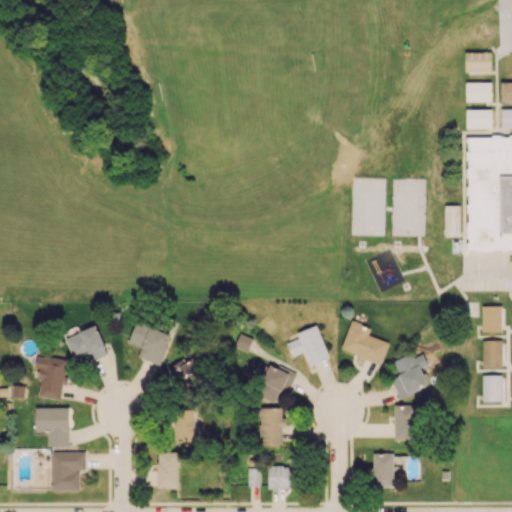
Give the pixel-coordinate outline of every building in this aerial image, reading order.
[(463,26),(463,47),(490,46),(490,26),(463,26)] [(464,54),(464,74),(491,73),(490,54),(464,54)] [(511,57),(500,57),(500,76),(511,76),(511,57)] [(511,82),(500,83),(500,102),(511,102),(511,82)] [(465,84),(465,102),(491,102),(490,84),(465,84)] [(511,109),(500,109),(500,129),(511,129),(511,109)] [(465,110),(465,130),(492,129),(491,110),(465,110)] [(464,135),(511,135),(511,252),(464,252),(464,135)] [(443,206),(444,238),(459,238),(459,206),(443,206)] [(480,307),(481,334),(501,334),(500,307),(480,307)] [(128,342),(141,347),(137,356),(159,364),(170,334),(136,321),(128,342)] [(388,341),(367,335),(370,327),(350,321),(340,350),(381,363),(388,341)] [(296,332),(298,338),(286,342),(291,356),(304,351),(309,364),(328,357),(316,325),(296,332)] [(65,336),(72,359),(85,355),(87,361),(106,355),(97,326),(65,336)] [(481,341),(481,368),(501,368),(501,341),(481,341)] [(393,361),(398,376),(391,378),(397,397),(428,387),(421,367),(432,363),(428,350),(393,361)] [(38,396),(59,400),(67,360),(37,354),(34,367),(39,368),(37,378),(41,379),(38,396)] [(198,379),(190,360),(169,370),(177,388),(198,379)] [(270,363),(257,396),(274,403),(279,391),(286,394),(295,373),(270,363)] [(481,375),(481,402),(501,401),(501,375),(481,375)] [(417,404),(393,405),(394,440),(418,439),(417,404)] [(68,407),(34,407),(35,431),(47,431),(47,446),(68,446),(68,407)] [(260,443),(283,443),(283,416),(281,416),(281,407),(259,408),(260,443)] [(175,433),(195,432),(194,409),(174,410),(175,433)] [(79,469),(85,469),(85,451),(50,451),(50,490),(79,490),(79,469)] [(156,487),(177,488),(178,451),(157,451),(156,487)] [(393,453),(373,453),(372,486),(392,486),(393,453)] [(268,488),(294,487),(294,465),(267,465),(268,488)] [(248,485),(260,485),(259,468),(247,468),(248,485)]
